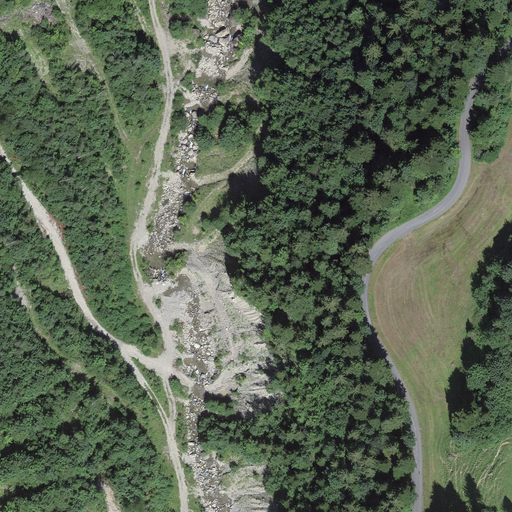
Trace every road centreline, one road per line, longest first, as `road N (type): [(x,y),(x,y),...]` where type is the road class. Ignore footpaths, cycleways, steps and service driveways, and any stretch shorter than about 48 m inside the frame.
road 1 (track): [(0,150),(51,227),(92,323),(122,350),(150,362),(166,359),(168,341),(133,259),(170,97),(159,0)]
road 2 (unclassified): [(418,511),(414,419),(365,319),(366,270),(389,238),(457,190),(474,93),(511,42)]
road 3 (track): [(184,511),(161,414),(122,350)]
